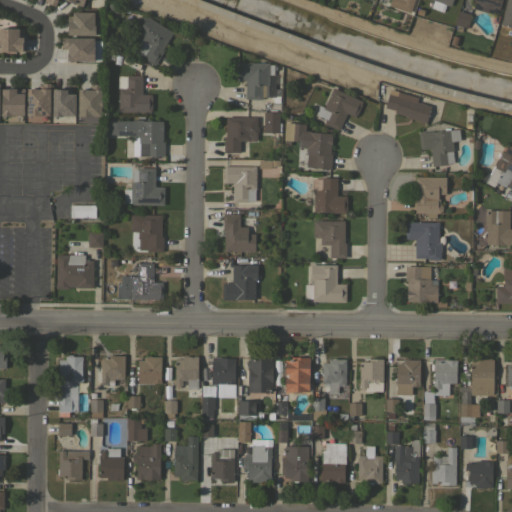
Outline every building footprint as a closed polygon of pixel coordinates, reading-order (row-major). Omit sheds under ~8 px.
[(406,14),(410,0),(387,0),(385,7),(406,14)] [(426,0),(430,1),(428,9),(439,13),(442,6),(447,7),(449,0),(426,0)] [(500,0),(498,10),(496,9),(495,14),(472,8),(474,3),(470,2),(470,0),(500,0)] [(505,0),(511,0),(511,28),(500,25),(505,0)] [(466,28),(462,27),(461,32),(455,30),(456,25),(453,24),(458,10),(470,14),(466,28)] [(71,13),(92,13),(92,23),(93,23),(93,36),(66,35),(66,27),(67,27),(67,16),(71,17),(71,13)] [(172,32),(161,50),(163,51),(154,65),(141,57),(132,51),(139,39),(134,36),(146,16),(172,32)] [(0,29),(17,29),(17,37),(21,37),(21,52),(0,51),(0,29)] [(92,38),(91,61),(66,60),(66,50),(62,50),(62,45),(61,45),(61,38),(92,38)] [(268,63),(268,64),(273,64),(273,75),(268,75),(268,85),(267,85),(267,97),(261,97),(261,99),(244,99),(245,80),(235,80),(235,62),(268,63)] [(151,112),(118,112),(118,88),(117,88),(117,76),(126,76),(126,75),(142,75),(142,94),(151,94),(151,112)] [(100,85),(100,100),(101,100),(101,107),(100,107),(100,117),(76,117),(77,89),(84,89),(84,90),(89,90),(89,85),(100,85)] [(362,101),(360,104),(361,105),(357,114),(356,114),(354,117),(346,113),(338,130),(323,123),(325,119),(310,112),(314,103),(323,107),(324,105),(323,105),(325,101),(326,102),(327,99),(326,98),(327,95),(329,95),(330,93),(329,92),(330,90),(331,90),(332,87),(362,101)] [(1,89),(16,89),(16,94),(23,94),(23,116),(1,115),(1,89)] [(49,89),(49,116),(26,116),(26,89),(33,89),(39,89),(49,89)] [(51,89),(66,90),(66,94),(74,94),(74,116),(62,116),(62,117),(51,117),(51,89)] [(417,97),(416,102),(430,106),(425,123),(407,118),(408,117),(394,113),(394,110),(384,107),(388,93),(396,96),(397,91),(417,97)] [(278,132),(262,132),(263,111),(279,112),(278,132)] [(257,117),(256,141),(239,140),(239,153),(223,153),(223,137),(225,137),(225,116),(257,117)] [(162,141),(164,141),(164,156),(139,156),(139,143),(138,143),(138,137),(132,137),(132,120),(140,120),(140,121),(162,121),(162,141)] [(306,167),(307,154),(306,154),(306,148),(300,148),(300,143),(297,143),(298,141),(291,141),(292,123),(303,124),(302,130),(310,131),(310,130),(324,131),(324,133),(331,133),(330,154),(331,154),(330,169),(306,167)] [(430,131),(430,132),(458,129),(459,140),(452,141),(453,151),(452,151),(453,163),(447,163),(447,164),(445,165),(445,168),(434,169),(433,166),(431,166),(429,148),(420,149),(418,132),(430,131)] [(511,190),(505,186),(504,187),(495,182),(493,187),(485,182),(494,166),(494,163),(496,159),(499,159),(507,144),(511,146),(511,190)] [(255,189),(254,189),(254,200),(248,200),(248,202),(232,202),(232,183),(223,183),(223,180),(223,169),(223,166),(255,166),(255,189)] [(130,205),(130,203),(123,202),(123,189),(130,189),(130,182),(131,182),(131,169),(137,169),(137,168),(154,168),(154,187),(164,187),(164,205),(130,205)] [(336,195),(346,196),(346,199),(346,210),(346,213),(332,213),(332,212),(313,212),(313,190),(311,190),(312,178),(320,178),(320,177),(336,177),(336,195)] [(445,177),(445,194),(437,194),(437,199),(439,201),(439,202),(442,202),(442,210),(439,213),(413,213),(413,197),(415,197),(415,177),(445,177)] [(70,217),(70,205),(95,205),(95,217),(70,217)] [(508,228),(511,228),(511,245),(504,245),(504,244),(485,244),(486,224),(484,224),(484,210),(508,210),(508,228)] [(224,230),(222,230),(222,213),(239,214),(239,226),(247,226),(247,234),(255,234),(254,251),(224,251),(224,230)] [(161,214),(161,236),(163,236),(163,242),(162,242),(162,252),(146,251),(146,250),(138,250),(138,239),(137,239),(137,231),(130,231),(130,214),(161,214)] [(344,220),(344,243),(345,243),(345,258),(329,257),(329,251),(327,251),(327,246),(329,246),(329,245),(320,244),(320,238),(312,238),(312,220),(344,220)] [(438,242),(440,242),(440,244),(441,244),(440,251),(440,260),(427,259),(427,258),(414,258),(414,239),(405,239),(405,221),(438,222),(438,242)] [(102,232),(101,247),(87,247),(87,232),(102,232)] [(55,282),(56,282),(56,254),(84,254),(84,259),(87,259),(87,260),(92,260),(92,277),(93,277),(92,287),(76,287),(68,286),(68,289),(55,289),(55,282)] [(117,275),(137,275),(137,263),(153,263),(152,282),(162,282),(162,299),(116,298),(117,275)] [(235,299),(235,300),(221,300),(221,286),(222,286),(222,282),(231,282),(231,265),(246,265),(246,264),(257,264),(257,280),(254,280),(254,299),(235,299)] [(336,284),(345,284),(345,302),(312,301),(312,299),(304,299),(304,284),(312,284),(312,281),(310,281),(310,264),(336,265),(336,284)] [(404,281),(405,266),(421,266),(420,279),(430,279),(430,280),(437,280),(436,302),(406,301),(406,281),(404,281)] [(497,286),(497,284),(501,284),(501,286),(503,286),(503,279),(502,279),(502,267),(511,267),(511,303),(495,303),(495,286),(497,286)] [(65,359),(65,355),(82,355),(82,375),(82,382),(77,382),(77,409),(70,409),(70,411),(68,411),(68,417),(59,417),(59,411),(57,411),(57,376),(58,376),(58,359),(65,359)] [(124,379),(107,379),(107,385),(100,385),(100,366),(100,365),(99,365),(99,361),(99,360),(100,360),(100,358),(108,358),(108,355),(124,355),(124,379)] [(137,360),(143,360),(143,356),(161,356),(161,383),(137,383),(137,360)] [(197,388),(196,388),(196,393),(187,393),(187,388),(186,388),(186,380),(181,380),(181,385),(179,385),(179,387),(175,387),(175,385),(174,385),(174,378),(174,358),(182,359),(182,356),(197,356),(197,388)] [(247,359),(255,359),(255,356),(272,356),(272,392),(247,392),(247,359)] [(308,391),(300,391),(299,393),(292,393),(292,392),(284,392),(284,377),(287,377),(287,374),(280,374),(280,368),(281,368),(281,360),(284,360),(284,359),(288,359),(288,356),(309,357),(308,391)] [(210,357),(219,357),(234,357),(234,384),(211,384),(210,357)] [(359,361),(368,361),(368,358),(382,359),(381,391),(365,391),(365,387),(359,387),(359,361)] [(337,385),(337,393),(324,393),(324,383),(321,383),(321,362),(328,362),(328,359),(345,359),(345,385),(337,385)] [(419,359),(419,386),(411,386),(411,395),(395,395),(396,363),(402,363),(402,359),(419,359)] [(448,383),(448,395),(433,395),(433,388),(432,388),(432,381),(433,381),(433,371),(430,371),(430,363),(433,363),(433,359),(456,359),(456,383),(448,383)] [(470,359),(493,359),(492,395),(470,395),(470,359)] [(201,396),(201,385),(215,385),(215,396),(214,396),(213,409),(212,409),(212,419),(200,419),(200,396),(201,396)] [(434,419),(421,419),(422,403),(423,403),(422,391),(432,391),(433,403),(434,403),(434,419)] [(139,395),(138,408),(126,408),(126,395),(139,395)] [(311,410),(311,397),(323,397),(323,410),(325,410),(325,419),(311,419),(311,410)] [(385,398),(396,398),(396,411),(385,411),(385,398)] [(101,417),(89,417),(89,399),(102,399),(101,417)] [(496,412),(496,399),(508,399),(508,412),(496,412)] [(173,413),(173,417),(165,417),(165,413),(163,412),(163,400),(176,400),(175,413),(173,413)] [(237,400),(257,400),(257,411),(262,411),(262,419),(246,419),(246,414),(237,414),(237,400)] [(274,414),(274,401),(275,401),(275,400),(285,400),(285,401),(286,401),(286,414),(274,414)] [(348,415),(348,402),(360,402),(360,415),(348,415)] [(473,403),(473,407),(474,408),(474,425),(459,425),(459,421),(458,421),(459,403),(473,403)] [(101,435),(89,435),(89,423),(88,423),(88,418),(96,418),(96,423),(101,423),(101,435)] [(126,440),(126,418),(138,419),(138,423),(140,423),(140,427),(139,427),(139,428),(145,428),(145,440),(138,440),(126,440)] [(237,421),(249,421),(249,441),(246,441),(246,443),(238,443),(238,441),(237,441),(237,421)] [(274,442),(274,429),(274,421),(286,421),(286,442),(274,442)] [(57,435),(57,422),(70,422),(70,435),(57,435)] [(421,443),(421,430),(422,430),(422,425),(422,422),(433,422),(433,429),(435,429),(434,443),(421,443)] [(212,437),(200,437),(200,423),(212,424),(212,437)] [(347,443),(347,430),(349,430),(349,424),(355,424),(355,430),(360,430),(360,443),(347,443)] [(323,438),(310,438),(310,425),(323,425),(323,438)] [(175,428),(175,440),(163,440),(163,427),(175,428)] [(397,443),(385,443),(385,431),(397,431),(397,443)] [(179,480),(179,476),(172,476),(173,453),(174,453),(174,444),(186,445),(186,435),(197,435),(196,480),(179,480)] [(470,448),(458,448),(458,435),(470,435),(470,448)] [(408,482),(408,484),(403,484),(403,482),(400,482),(400,478),(394,478),(394,463),(393,463),(394,445),(403,445),(403,446),(410,446),(410,439),(418,439),(418,456),(418,482),(408,482)] [(507,440),(507,452),(495,452),(495,440),(507,440)] [(345,443),(345,464),(344,464),(343,482),(321,482),(321,480),(318,480),(318,470),(321,470),(321,450),(324,450),(324,442),(345,443)] [(135,479),(136,462),(131,462),(131,455),(134,452),(136,452),(138,445),(151,445),(151,443),(159,443),(159,479),(135,479)] [(270,480),(260,480),(260,482),(246,482),(247,469),(241,469),(241,456),(243,456),(243,454),(250,454),(251,444),(264,445),(264,446),(270,446),(270,480)] [(308,445),(307,481),(290,481),(290,477),(283,477),(283,475),(280,474),(280,454),(283,454),(284,451),(284,445),(308,445)] [(381,482),(378,482),(378,483),(375,483),(375,482),(372,482),(373,483),(371,484),(367,484),(365,483),(365,482),(363,482),(363,478),(357,478),(357,457),(358,457),(358,455),(364,455),(364,445),(373,445),(373,455),(381,455),(381,482)] [(455,485),(438,485),(438,483),(430,483),(430,470),(431,470),(431,456),(446,456),(446,447),(455,447),(455,485)] [(122,480),(106,480),(106,477),(99,477),(100,457),(99,457),(99,450),(106,450),(106,448),(119,448),(119,456),(122,456),(122,480)] [(88,450),(88,459),(81,459),(80,479),(64,479),(64,476),(57,476),(58,450),(88,450)] [(233,481),(219,481),(219,478),(210,478),(210,452),(218,452),(218,458),(233,458),(233,481)] [(492,461),(491,487),(474,487),(474,483),(468,483),(468,470),(464,470),(464,462),(474,463),(474,460),(492,461)]
